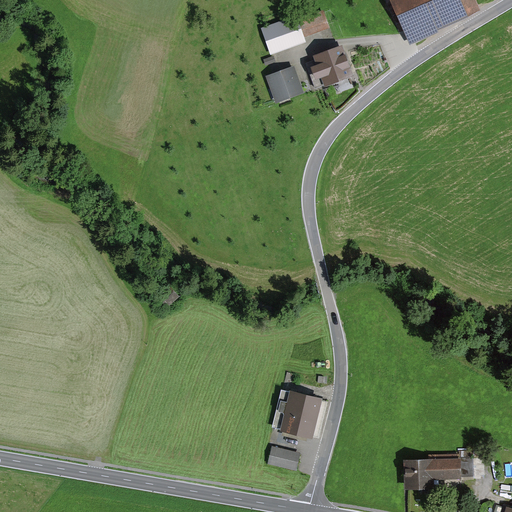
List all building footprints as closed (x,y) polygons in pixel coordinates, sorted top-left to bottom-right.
[(388,0),(410,47),(438,35),(437,31),(480,12),(474,0),(388,0)] [(261,30),(271,57),(306,44),(304,39),(330,30),(324,11),(298,20),(297,18),(261,30)] [(353,79),(342,48),(313,59),(317,69),(311,71),(316,85),(322,82),(325,90),(353,79)] [(274,57),(264,61),(266,67),(276,64),(274,57)] [(294,69),(266,78),(276,107),(304,98),(294,69)] [(322,394),(291,387),(281,427),(312,434),(322,394)] [(301,451),(271,445),(267,462),(297,469),(301,451)] [(461,455),(405,457),(406,485),(425,484),(424,474),(462,473),(461,455)]
